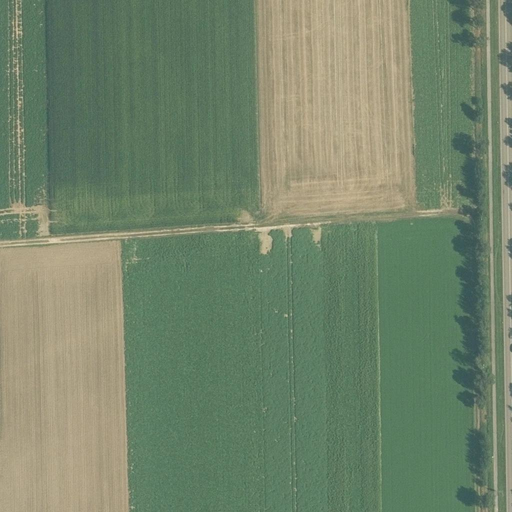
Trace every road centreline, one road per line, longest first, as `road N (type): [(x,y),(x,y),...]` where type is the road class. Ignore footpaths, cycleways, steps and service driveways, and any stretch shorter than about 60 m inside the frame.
road 1 (track): [(481,511),(471,221),(456,210),(0,246)]
road 2 (primary): [(511,426),(504,0)]
